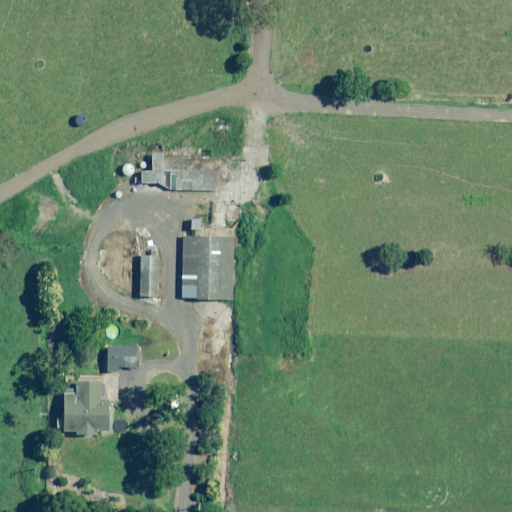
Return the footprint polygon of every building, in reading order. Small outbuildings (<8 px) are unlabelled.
[(140,182),(157,182),(167,190),(216,192),(217,169),(197,168),(197,155),(152,153),(151,171),(140,171),(140,182)] [(69,188),(67,182),(49,187),(51,193),(69,188)] [(233,299),(234,238),(183,236),(181,298),(233,299)] [(157,297),(159,251),(141,250),(138,296),(157,297)] [(135,347),(107,346),(107,372),(117,372),(118,367),(135,367),(135,347)] [(56,429),(63,429),(63,431),(76,431),(75,434),(95,435),(95,431),(110,432),(111,400),(103,400),(103,383),(80,382),(80,392),(64,392),(63,417),(57,417),(56,429)]
